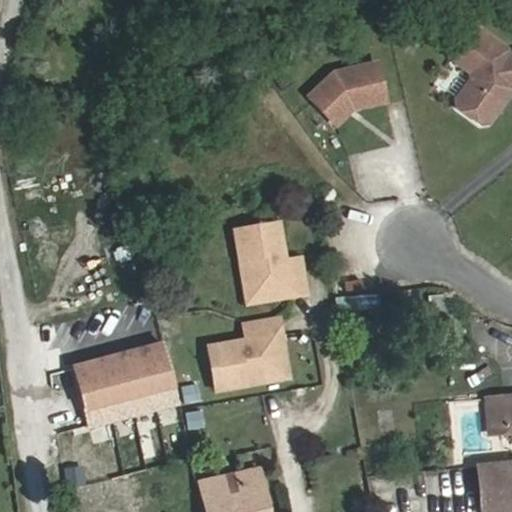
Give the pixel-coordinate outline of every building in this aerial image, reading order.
[(506,50),(481,31),(458,63),(473,74),(474,81),(459,101),(461,109),(484,125),(491,124),(507,102),(506,98),(511,91),(510,88),(511,87),(511,57),(509,58),(503,54),(506,50)] [(314,125),(387,108),(377,64),(304,81),(314,125)] [(233,231),(239,262),(246,260),(250,284),(264,294),(288,290),(289,297),(305,294),(299,259),(284,262),(277,224),(233,231)] [(246,260),(239,262),(246,304),(289,297),(288,290),(264,294),(250,284),(246,260)] [(431,314),(433,332),(457,328),(453,294),(439,296),(441,313),(431,314)] [(333,295),(333,312),(375,312),(375,295),(333,295)] [(234,316),(236,303),(211,299),(209,313),(234,316)] [(247,353),(209,358),(216,403),(246,398),(245,390),(268,386),(279,373),(275,349),(282,348),(280,332),(245,338),(247,353)] [(282,348),(275,349),(279,373),(268,386),(245,390),(246,398),(289,391),(282,348)] [(76,371),(88,427),(177,404),(167,367),(162,350),(76,371)] [(511,511),(511,397),(501,399),(504,434),(511,433),(511,465),(477,469),(482,511),(511,511)] [(491,435),(504,434),(501,399),(488,400),(491,435)] [(266,511),(257,472),(202,484),(209,511),(266,511)]
